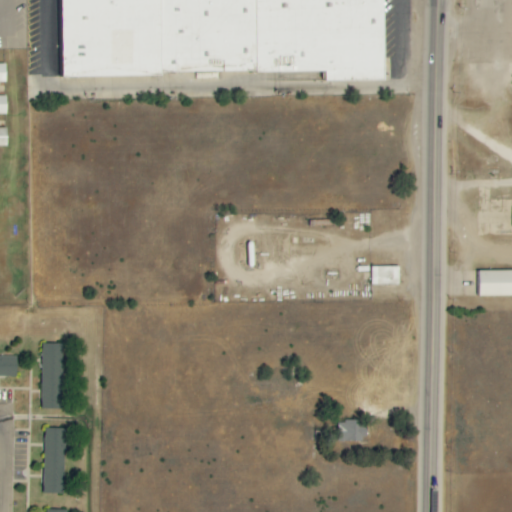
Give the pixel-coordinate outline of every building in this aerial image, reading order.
[(61,0),(63,78),(161,76),(161,74),(324,71),(324,82),(385,81),(383,0),(61,0)] [(371,284),(399,285),(399,267),(371,267),(371,284)] [(511,271),(479,271),(479,297),(511,297),(511,271)] [(62,409),(62,343),(41,344),(42,409),(62,409)] [(17,356),(0,355),(0,376),(16,377),(17,356)] [(337,441),(367,441),(367,421),(337,421),(337,441)] [(43,493),(64,494),(65,428),(44,428),(43,493)]
